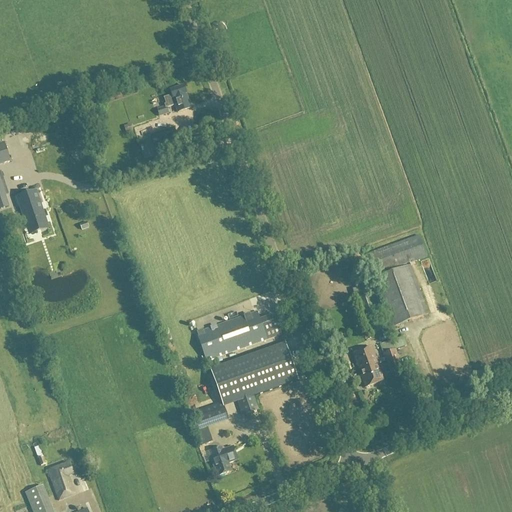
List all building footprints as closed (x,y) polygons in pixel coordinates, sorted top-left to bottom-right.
[(221,29),(219,23),(213,25),(215,31),(221,29)] [(170,91),(176,113),(190,109),(184,87),(170,91)] [(156,110),(159,117),(168,114),(165,107),(156,110)] [(74,111),(67,113),(69,120),(76,118),(74,111)] [(132,131),(131,125),(123,127),(125,133),(132,131)] [(177,141),(173,130),(150,137),(154,148),(177,141)] [(0,163),(9,161),(4,144),(3,143),(0,143),(0,163)] [(20,198),(20,199),(25,214),(23,215),(26,223),(27,222),(30,231),(46,225),(38,204),(40,204),(36,193),(20,198)] [(373,277),(426,257),(419,237),(365,256),(373,277)] [(409,266),(373,280),(390,328),(427,315),(409,266)] [(371,295),(356,300),(369,336),(385,331),(371,295)] [(266,341),(260,321),(256,313),(196,334),(206,362),(266,341)] [(167,329),(159,332),(163,343),(171,341),(167,329)] [(221,404),(223,408),(237,403),(242,416),(258,410),(253,397),(298,382),(285,344),(210,370),(222,404),(221,404)] [(368,371),(378,367),(371,348),(352,355),(358,371),(367,368),(368,371)] [(398,360),(394,351),(383,355),(386,364),(398,360)] [(398,360),(386,364),(389,374),(390,375),(401,370),(398,360)] [(378,367),(368,371),(367,368),(358,371),(364,389),(383,382),(382,380),(378,367)] [(402,375),(397,380),(401,385),(406,380),(402,375)] [(221,404),(189,415),(201,447),(211,443),(206,429),(227,421),(223,408),(221,404)] [(33,449),(40,467),(45,466),(39,447),(33,449)] [(224,450),(221,449),(211,452),(214,461),(212,462),(217,478),(231,474),(228,465),(237,462),(233,448),(224,450)] [(68,465),(48,471),(58,502),(73,497),(67,478),(72,477),(68,465)] [(51,511),(42,487),(25,494),(31,511),(51,511)]
